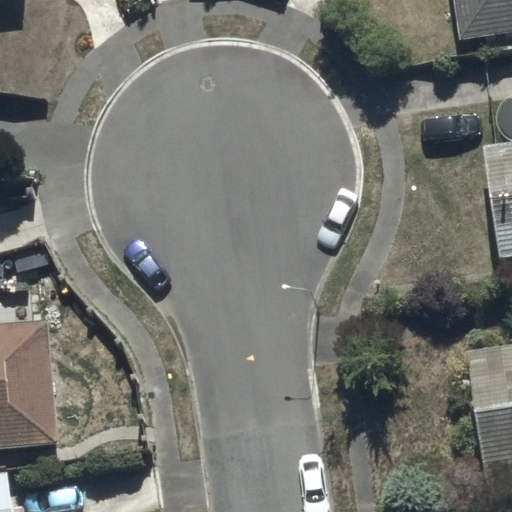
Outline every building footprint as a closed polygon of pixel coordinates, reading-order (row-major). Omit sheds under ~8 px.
[(511,0),(454,0),(461,39),(511,30),(511,0)] [(511,143),(484,148),(503,257),(511,255),(511,143)] [(49,322),(0,325),(0,448),(58,444),(49,322)] [(511,345),(468,351),(483,482),(511,478),(511,345)] [(12,511),(6,471),(0,471),(0,511),(12,511)]
